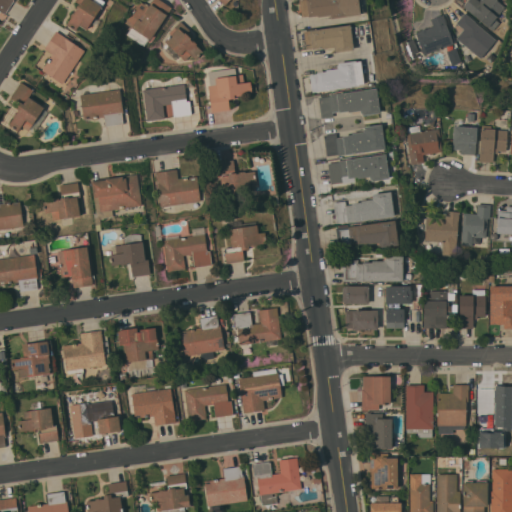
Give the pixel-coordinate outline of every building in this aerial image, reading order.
[(0,0),(14,0),(5,14),(3,13),(0,17),(0,0)] [(71,16),(70,16),(74,10),(75,11),(76,9),(80,2),(76,0),(102,0),(104,1),(101,6),(94,17),(100,21),(96,26),(91,22),(87,29),(79,24),(76,30),(66,24),(71,16)] [(140,0),(148,6),(150,3),(151,3),(153,0),(161,0),(172,7),(150,39),(148,38),(143,45),(127,34),(132,27),(125,23),(140,0)] [(361,0),(363,13),(330,18),(330,15),(318,17),(318,14),(308,16),(306,0),(361,0)] [(477,0),(479,1),(480,0),(497,0),(505,7),(496,17),(500,21),(493,30),(475,15),(474,15),(463,6),(467,0),(477,0)] [(475,21),(475,22),(489,34),(485,37),(491,42),(486,48),(488,50),(481,58),(456,38),(458,35),(457,33),(458,31),(454,28),(457,24),(461,28),(462,27),(456,22),(464,13),(475,21)] [(433,26),(431,19),(443,14),(446,22),(453,43),(423,54),(416,32),(433,26)] [(190,31),(187,34),(191,37),(190,38),(193,42),(194,41),(197,44),(196,45),(203,52),(196,59),(191,55),(185,61),(180,56),(175,61),(163,49),(168,44),(165,41),(171,35),(169,32),(180,21),(190,31)] [(353,49),(336,51),(336,49),(335,49),(334,46),(322,48),(322,46),(306,48),(304,31),(310,30),(350,24),(353,49)] [(52,54),(44,48),(56,30),(85,50),(62,84),(42,70),(52,54)] [(419,52),(417,52),(419,56),(413,58),(412,54),(410,55),(405,42),(413,38),(419,52)] [(364,83),(359,84),(359,85),(312,92),(310,74),(317,73),(317,72),(326,71),(325,70),(337,68),(337,65),(338,64),(338,63),(355,60),(356,61),(361,60),(364,83)] [(252,92),(243,93),(243,94),(236,95),(236,94),(234,94),(235,98),(229,99),(230,110),(212,112),(208,85),(216,84),(215,78),(216,77),(214,66),(219,65),(220,66),(225,65),(226,67),(230,67),(230,68),(235,67),(235,75),(243,74),(244,82),(251,81),(252,92)] [(44,107),(43,108),(48,112),(34,132),(29,129),(28,130),(22,125),(18,131),(9,125),(14,117),(13,116),(17,111),(18,112),(19,110),(16,108),(20,103),(11,96),(21,81),(33,90),(29,97),(44,107)] [(184,83),(187,101),(190,100),(192,114),(190,114),(191,114),(175,117),(175,116),(174,116),(172,103),(163,105),(165,118),(147,120),(143,89),(184,83)] [(89,93),(88,88),(104,85),(105,91),(120,89),(123,113),(122,113),(124,123),(105,126),(104,116),(84,119),(80,94),(89,93)] [(380,112),(362,115),(362,113),(361,113),(360,110),(348,112),(348,111),(339,112),(339,111),(333,112),(334,116),(321,118),(318,97),(329,95),(329,94),(376,87),(380,112)] [(473,154),(473,155),(463,155),(463,154),(461,154),(461,149),(453,149),(454,125),(455,125),(455,120),(465,121),(464,126),(477,127),(475,154),(473,154)] [(506,151),(498,150),(498,153),(494,153),(493,163),(490,163),(490,162),(479,161),(481,125),(493,125),(493,120),(503,121),(502,129),(507,130),(506,151)] [(385,149),(338,155),(338,154),(327,156),(324,135),(336,133),(337,138),(342,137),(342,135),(352,134),(352,133),(363,131),(363,127),(364,127),(364,126),(382,124),(385,149)] [(442,151),(423,154),(424,162),(423,162),(423,163),(414,164),(414,163),(411,164),(407,133),(406,127),(419,125),(420,131),(439,128),(442,151)] [(327,163),(339,161),(339,160),(386,154),(389,178),(371,181),(371,179),(370,179),(370,176),(358,178),(358,181),(343,183),(343,182),(330,184),(327,163)] [(233,159),(235,172),(236,172),(236,173),(239,173),(238,172),(245,171),(245,172),(255,171),(256,181),(251,182),(252,190),(220,195),(215,162),(233,159)] [(194,201),(195,210),(176,213),(175,204),(160,206),(156,172),(177,169),(178,178),(197,176),(200,200),(194,201)] [(142,205),(140,205),(141,212),(125,214),(124,208),(112,209),(113,216),(103,218),(104,218),(100,219),(101,223),(100,223),(101,229),(96,230),(95,217),(97,217),(91,181),(137,173),(142,205)] [(80,215),(53,220),(51,212),(40,213),(38,203),(51,200),(51,199),(58,198),(59,199),(60,199),(58,185),(78,181),(80,196),(77,196),(80,215)] [(333,202),(345,200),(346,205),(352,204),(352,203),(361,202),(361,200),(373,199),(372,195),(373,195),(373,194),(391,191),(394,216),(347,222),(347,221),(336,223),(333,202)] [(0,193),(3,193),(5,203),(20,201),(24,226),(0,229),(0,193)] [(463,212),(477,213),(477,203),(491,204),(490,218),(487,218),(486,238),(473,237),(472,246),(461,245),(463,212)] [(511,233),(497,233),(498,209),(506,210),(507,206),(511,206),(511,233)] [(426,217),(445,218),(446,210),(460,211),(460,214),(459,214),(459,220),(458,220),(456,255),(442,254),(443,242),(425,240),(426,217)] [(395,220),(399,245),(381,247),(380,244),(379,244),(379,243),(367,244),(366,243),(358,244),(357,243),(353,244),(354,248),(339,249),(336,228),(395,220)] [(226,263),(224,248),(232,247),(229,228),(257,224),(258,233),(265,232),(266,242),(257,244),(257,245),(251,246),(250,245),(249,245),(249,249),(243,249),(244,260),(226,263)] [(165,239),(164,236),(178,234),(179,237),(193,235),(192,228),(204,226),(207,251),(210,250),(212,263),(211,263),(211,264),(196,266),(194,266),(192,254),(184,255),(186,268),(168,271),(163,239),(165,239)] [(150,274),(133,276),(131,263),(130,263),(129,262),(124,263),(124,265),(121,265),(121,264),(111,265),(109,254),(112,254),(111,246),(125,244),(124,237),(130,234),(135,233),(141,234),(145,260),(148,259),(150,274)] [(87,246),(93,285),(73,287),(72,275),(62,277),(58,250),(87,246)] [(0,258),(35,254),(38,278),(37,279),(38,289),(20,291),(19,282),(0,284),(0,258)] [(343,281),(343,259),(358,259),(358,263),(363,263),(363,262),(372,262),(372,260),(384,260),(384,259),(385,259),(385,256),(403,255),(403,280),(343,281)] [(424,327),(424,300),(430,300),(430,290),(448,290),(448,280),(457,280),(457,304),(456,304),(456,317),(446,317),(446,327),(424,327)] [(490,285),(499,285),(499,284),(511,284),(511,328),(503,328),(503,324),(490,324),(490,285)] [(386,328),(386,286),(410,285),(410,290),(412,290),(412,299),(409,299),(410,304),(400,304),(400,308),(404,308),(404,309),(405,309),(405,321),(404,321),(404,328),(386,328)] [(344,303),(344,301),(342,301),(342,287),(344,287),(344,286),(368,286),(368,287),(369,287),(369,292),(368,292),(368,303),(344,303)] [(459,295),(472,295),(472,289),(485,289),(485,295),(486,295),(485,316),(478,316),(478,319),(473,319),(473,328),(459,328),(459,295)] [(281,339),(252,343),(253,354),(242,356),(241,344),(239,344),(237,327),(234,327),(232,313),(251,311),(252,324),(261,323),(259,309),(277,307),(281,339)] [(378,310),(378,329),(360,329),(360,330),(356,330),(356,329),(353,329),(353,328),(346,328),(346,310),(378,310)] [(217,314),(219,324),(220,324),(224,349),(185,356),(180,331),(201,327),(199,318),(217,314)] [(152,350),(155,367),(128,371),(123,344),(120,344),(118,330),(137,327),(138,332),(140,331),(140,329),(155,327),(157,338),(159,349),(152,350)] [(81,342),(80,333),(101,330),(103,341),(105,341),(107,353),(104,353),(106,365),(89,367),(90,371),(68,373),(68,370),(66,370),(66,368),(63,368),(62,360),(64,360),(62,345),(81,342)] [(19,378),(17,369),(12,370),(11,359),(20,358),(20,356),(24,356),(22,344),(51,340),(53,357),(50,358),(50,363),(49,363),(50,373),(19,378)] [(253,376),(253,371),(276,367),(277,372),(278,372),(279,374),(283,373),(284,385),(280,385),(282,397),(263,400),(265,410),(244,413),(239,378),(253,376)] [(391,394),(392,394),(392,400),(390,400),(390,404),(379,404),(379,409),(368,409),(368,410),(362,410),(362,388),(363,388),(363,376),(391,376),(391,394)] [(132,393),(131,385),(146,383),(146,386),(155,385),(156,390),(171,388),(176,422),(155,425),(154,415),(135,418),(131,393),(132,393)] [(226,383),(228,401),(231,400),(233,414),(215,417),(213,404),(205,405),(207,418),(189,421),(184,389),(226,383)] [(494,383),(506,383),(506,385),(511,385),(511,416),(497,416),(497,412),(494,412),(494,383)] [(406,384),(424,384),(424,391),(433,391),(433,428),(432,428),(432,437),(418,437),(418,432),(407,433),(406,428),(406,384)] [(437,392),(453,392),(453,384),(469,384),(469,389),(468,389),(468,401),(466,401),(466,425),(465,425),(465,429),(453,429),(453,433),(438,433),(438,425),(437,425),(437,392)] [(70,406),(69,406),(69,402),(77,401),(76,398),(84,397),(85,400),(100,398),(99,393),(111,392),(114,416),(118,415),(121,430),(100,433),(98,420),(91,421),(93,435),(75,437),(70,406)] [(53,426),(57,425),(59,440),(41,443),(39,430),(38,430),(37,429),(36,429),(36,430),(29,431),(29,430),(19,431),(18,420),(25,420),(23,411),(32,410),(31,403),(43,401),(44,408),(51,407),(53,426)] [(392,422),(394,422),(394,428),(392,428),(392,448),(375,448),(375,433),(365,433),(365,412),(371,412),(371,413),(383,413),(383,418),(392,418),(392,422)] [(482,419),(492,419),(492,432),(481,432),(482,419)] [(478,447),(504,448),(504,430),(479,429),(478,447)] [(398,488),(387,488),(387,489),(381,489),(381,488),(371,488),(371,473),(370,473),(370,452),(376,452),(376,453),(388,453),(388,458),(398,458),(398,488)] [(301,488),(271,493),(272,498),(276,498),(277,502),(262,505),(261,494),(260,494),(258,477),(254,477),(252,464),(270,461),(272,474),(281,473),(279,460),(297,457),(301,488)] [(223,503),(223,510),(210,511),(209,505),(208,506),(204,481),(224,478),(223,468),(241,465),(243,476),(244,475),(247,500),(223,503)] [(511,511),(491,511),(491,490),(492,491),(492,468),(511,468),(511,511)] [(185,507),(185,511),(161,511),(161,510),(157,511),(156,503),(151,503),(150,493),(159,491),(159,490),(165,489),(165,490),(167,490),(167,489),(168,488),(166,475),(185,473),(187,487),(184,488),(185,495),(189,494),(190,506),(185,507)] [(410,511),(410,473),(430,473),(430,483),(430,501),(433,501),(433,511),(410,511)] [(437,511),(437,474),(457,474),(457,491),(460,491),(460,511),(437,511)] [(464,511),(464,482),(464,480),(473,480),(473,482),(476,482),(476,480),(486,480),(486,482),(488,482),(488,506),(484,506),(484,511),(464,511)] [(94,511),(87,511),(86,501),(95,500),(95,499),(102,498),(102,499),(104,499),(103,495),(110,494),(108,483),(126,481),(128,495),(120,496),(122,511),(94,511)] [(27,511),(27,506),(46,503),(45,494),(65,491),(66,501),(67,500),(68,511),(27,511)] [(371,511),(371,502),(390,502),(390,496),(398,496),(398,502),(401,502),(401,511),(406,511),(371,511)] [(0,511),(0,499),(16,497),(18,511),(0,511)]
